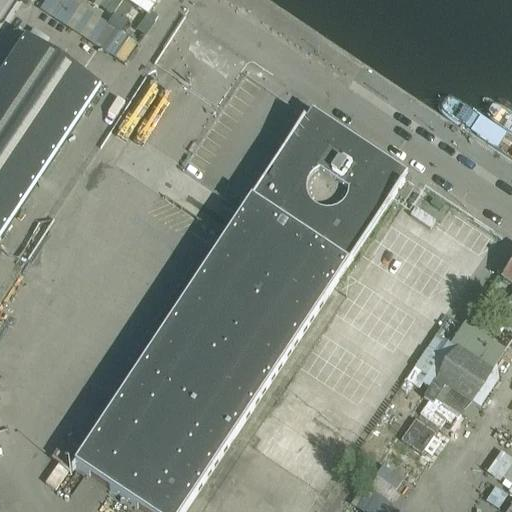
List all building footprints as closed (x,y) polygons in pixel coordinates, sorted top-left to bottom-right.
[(169,0),(168,0),(110,0),(151,27),(169,0)] [(0,240),(100,90),(26,41),(0,78),(0,240)] [(511,108),(499,100),(488,117),(511,132),(511,108)] [(140,511),(185,511),(404,183),(408,177),(326,123),(310,113),(307,118),(74,468),(140,511)] [(511,135),(486,118),(475,135),(511,158),(511,135)] [(511,268),(503,281),(511,287),(511,296),(508,303),(511,304),(511,268)] [(452,389),(472,402),(490,376),(457,354),(439,381),(446,385),(444,389),(438,397),(444,401),(452,389)] [(434,383),(423,400),(432,406),(438,397),(444,389),(434,383)] [(440,431),(450,415),(438,407),(433,415),(425,409),(419,417),(440,431)] [(421,457),(435,436),(415,422),(401,443),(421,457)] [(511,511),(511,468),(511,467),(502,480),(511,487),(511,508),(509,511),(511,511)] [(382,470),(375,480),(395,495),(403,484),(382,470)] [(386,511),(389,509),(368,494),(355,511),(386,511)]
